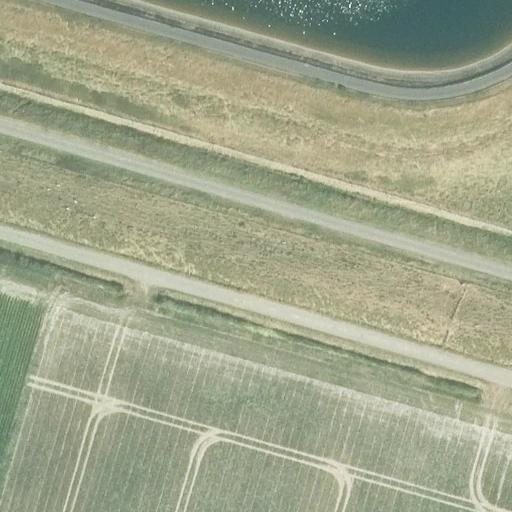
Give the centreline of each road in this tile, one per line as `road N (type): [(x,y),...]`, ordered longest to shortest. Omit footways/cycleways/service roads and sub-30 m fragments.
road 1 (unclassified): [(511,380),(0,233)]
road 2 (unclassified): [(511,274),(0,128)]
